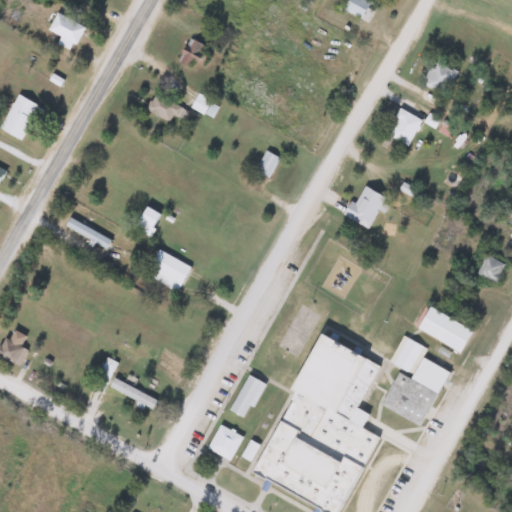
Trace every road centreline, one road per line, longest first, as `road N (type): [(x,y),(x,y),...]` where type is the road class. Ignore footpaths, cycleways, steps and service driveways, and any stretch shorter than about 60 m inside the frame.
road 1 (residential): [(158,465),(431,0)]
road 2 (secondary): [(0,264),(149,0)]
road 3 (residential): [(239,511),(0,379)]
road 4 (residential): [(400,511),(511,318)]
